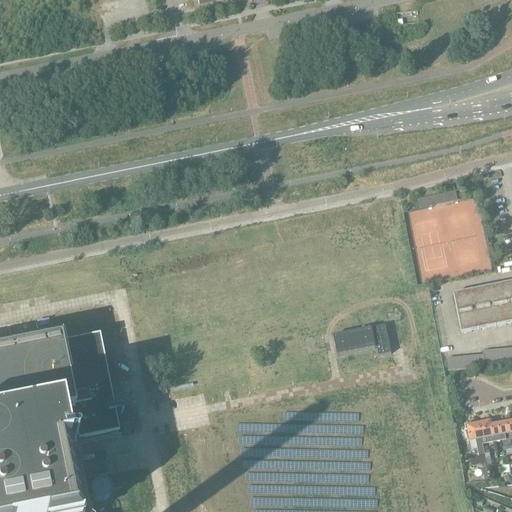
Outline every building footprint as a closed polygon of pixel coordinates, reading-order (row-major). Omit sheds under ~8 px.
[(419,206),(442,202),(441,196),(417,201),(419,206)] [(487,288),(491,308),(509,304),(505,285),(487,288)] [(470,291),(474,311),(491,308),(487,288),(470,291)] [(453,295),(457,315),(474,311),(470,291),(453,295)] [(511,321),(509,304),(491,308),(495,327),(511,324),(511,321)] [(491,308),(474,311),(478,331),(495,327),(491,308)] [(478,331),(474,311),(457,315),(460,334),(478,331)] [(385,327),(332,337),(336,357),(375,349),(377,357),(391,355),(385,327)] [(0,511),(74,511),(65,468),(61,447),(115,436),(112,423),(110,410),(111,409),(112,408),(109,394),(108,393),(106,393),(104,382),(95,339),(56,347),(55,340),(40,343),(0,351),(0,511)] [(478,425),(481,440),(482,445),(493,442),(491,427),(490,423),(491,422),(490,422),(489,423),(478,425)] [(493,442),(501,441),(506,440),(505,435),(508,434),(506,424),(500,425),(500,424),(497,425),(491,427),(493,442)] [(472,467),(486,465),(483,452),(482,445),(481,440),(478,425),(467,427),(466,427),(465,427),(467,428),(469,442),(476,441),(479,458),(471,459),(472,467)] [(117,472),(136,470),(134,453),(115,455),(117,472)] [(105,465),(84,469),(86,479),(107,475),(105,465)] [(508,477),(502,480),(505,485),(510,483),(508,477)] [(109,496),(109,495),(109,492),(108,490),(106,488),(104,486),(103,486),(101,485),(99,485),(96,485),(94,485),(92,486),(90,488),(89,490),(88,492),(88,495),(88,499),(89,501),(91,503),(92,504),(94,505),(98,506),(100,506),(102,506),(104,505),(105,504),(107,502),(108,500),(109,499),(109,496)]
